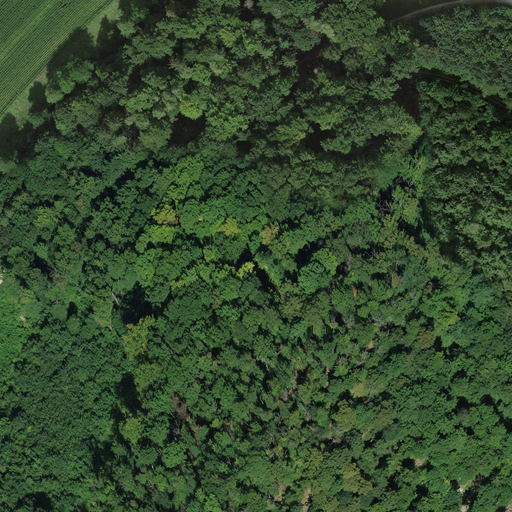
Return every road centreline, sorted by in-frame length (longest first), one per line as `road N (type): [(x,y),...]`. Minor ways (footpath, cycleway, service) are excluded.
road 1 (track): [(491,0),(420,10),(225,99),(119,168),(0,280)]
road 2 (track): [(89,511),(121,407),(217,170),(265,109),(326,71)]
road 3 (track): [(511,107),(433,73),(326,71),(308,57)]
road 4 (track): [(456,511),(511,403)]
